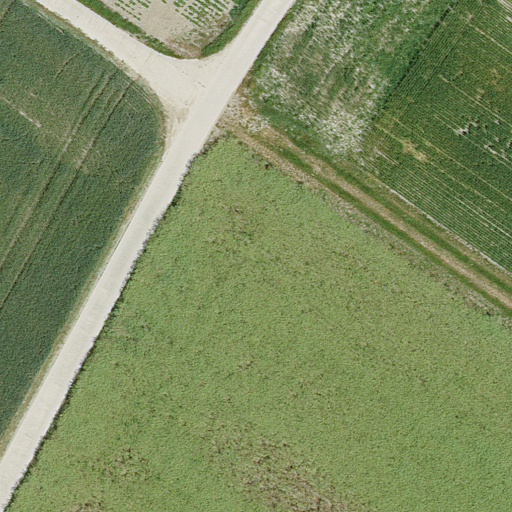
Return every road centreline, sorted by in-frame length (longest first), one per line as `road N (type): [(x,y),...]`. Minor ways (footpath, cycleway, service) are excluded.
road 1 (track): [(280,0),(150,213),(0,493)]
road 2 (track): [(47,0),(511,309)]
